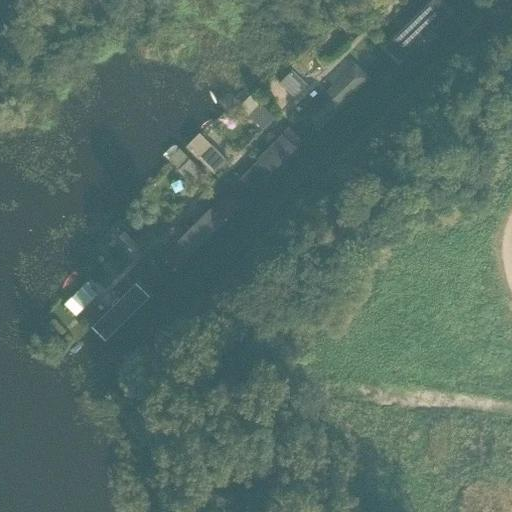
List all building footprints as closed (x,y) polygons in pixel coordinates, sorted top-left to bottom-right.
[(426,0),(384,42),(401,59),(458,3),(455,0),(426,0)] [(313,107),(330,125),(387,69),(371,52),(313,107)] [(314,64),(307,56),(294,69),(302,76),(314,64)] [(280,84),(293,97),(306,84),(293,71),(280,84)] [(260,106),(248,118),(263,132),(275,120),(260,106)] [(242,180),(259,197),(316,140),(299,123),(242,180)] [(215,151),(204,163),(215,174),(226,163),(215,151)] [(194,189),(206,177),(189,160),(177,172),(194,189)] [(170,251),(187,268),(244,211),(227,195),(170,251)] [(124,233),(118,238),(134,253),(139,247),(124,233)] [(90,328),(107,345),(164,289),(147,272),(90,328)] [(83,310),(95,297),(84,285),(71,298),(83,310)]
